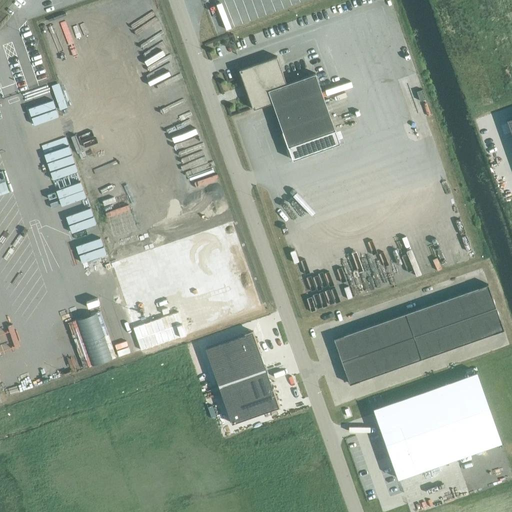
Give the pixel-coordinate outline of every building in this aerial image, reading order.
[(277,57),(239,70),(253,110),(273,103),(288,147),(293,160),(340,144),(335,130),(315,74),(286,84),(277,57)] [(422,90),(417,92),(420,102),(426,100),(422,90)] [(0,247),(0,264),(5,282),(45,270),(35,237),(0,247)] [(477,314),(496,307),(488,285),(469,291),(477,314)] [(458,295),(466,318),(477,314),(469,291),(458,295)] [(466,318),(458,295),(448,299),(456,322),(466,318)] [(437,303),(445,325),(456,322),(448,299),(437,303)] [(445,325),(437,303),(427,306),(435,329),(445,325)] [(416,310),(424,333),(435,329),(427,306),(416,310)] [(496,307),(477,314),(485,337),(504,330),(496,307)] [(424,333),(416,310),(406,314),(414,336),(424,333)] [(414,336),(406,314),(395,317),(403,340),(414,336)] [(466,318),(474,341),(485,337),(477,314),(466,318)] [(384,321),(392,344),(403,340),(395,317),(384,321)] [(456,322),(464,344),(474,341),(466,318),(456,322)] [(392,344),(384,321),(374,325),(382,348),(392,344)] [(445,325),(453,348),(464,344),(456,322),(445,325)] [(382,348),(374,325),(363,329),(371,351),(382,348)] [(435,329),(443,352),(453,348),(445,325),(435,329)] [(363,329),(353,332),(361,355),(371,351),(363,329)] [(424,333),(432,355),(443,352),(435,329),(424,333)] [(219,386),(266,369),(253,332),(205,348),(219,386)] [(361,355),(353,332),(334,339),(342,362),(361,355)] [(414,336),(422,359),(432,355),(424,333),(414,336)] [(414,336),(403,340),(411,363),(422,359),(414,336)] [(392,344),(400,367),(411,363),(403,340),(392,344)] [(392,344),(382,348),(390,370),(400,367),(392,344)] [(382,348),(371,351),(379,374),(390,370),(382,348)] [(371,351),(361,355),(369,378),(379,374),(371,351)] [(361,355),(342,362),(350,384),(369,378),(361,355)] [(266,369),(219,386),(232,424),(279,407),(266,369)] [(476,369),(372,406),(397,475),(501,439),(476,369)]
